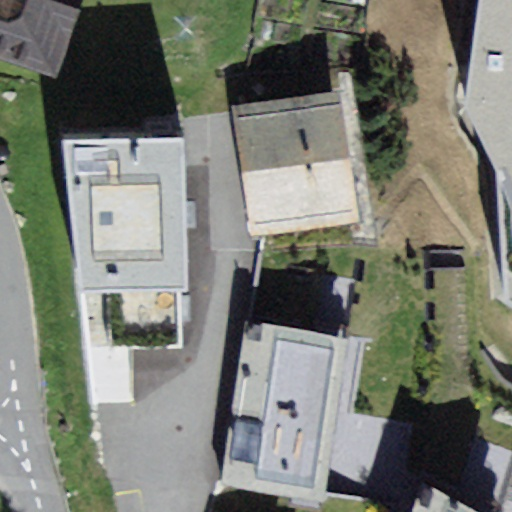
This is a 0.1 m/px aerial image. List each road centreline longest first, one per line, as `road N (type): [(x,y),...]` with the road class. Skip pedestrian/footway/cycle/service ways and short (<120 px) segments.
road 1 (unknown): [(169,511),(208,385),(220,314)]
road 2 (residential): [(0,289),(16,347),(19,449)]
